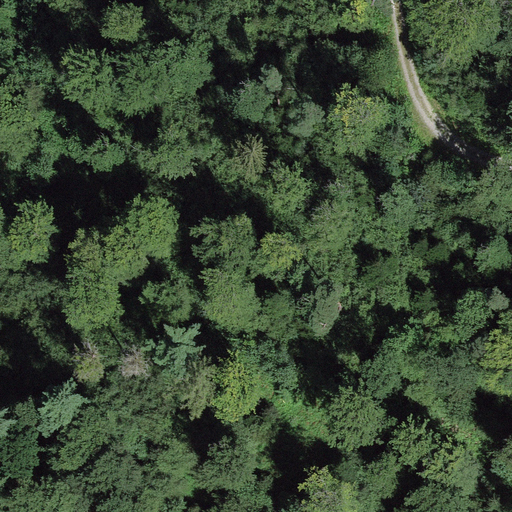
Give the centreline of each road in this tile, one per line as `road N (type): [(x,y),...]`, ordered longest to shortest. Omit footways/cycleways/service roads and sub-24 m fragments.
road 1 (track): [(511,479),(413,429),(276,376),(201,324),(49,111),(31,0)]
road 2 (track): [(511,165),(481,158),(432,126),(404,64),(395,0)]
